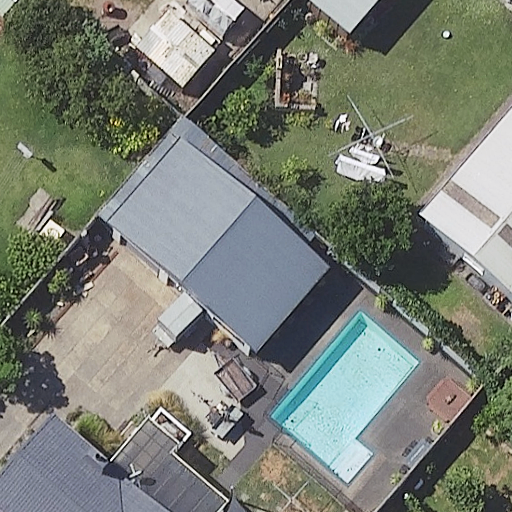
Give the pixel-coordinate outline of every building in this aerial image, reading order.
[(0,0),(0,15),(14,0),(0,0)] [(302,0),(300,4),(343,39),(374,0),(302,0)] [(213,56),(154,6),(115,53),(175,102),(213,56)] [(511,99),(407,218),(511,309),(511,99)] [(174,142),(99,229),(249,357),(324,270),(174,142)] [(467,403),(372,316),(274,421),(369,509),(467,403)] [(146,511),(40,422),(0,467),(0,511),(146,511)]
